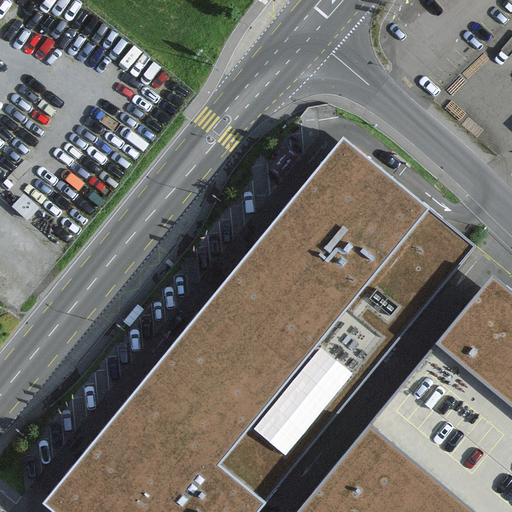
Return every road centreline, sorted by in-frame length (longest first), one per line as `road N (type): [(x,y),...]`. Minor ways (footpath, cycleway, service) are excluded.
road 1 (primary): [(305,27),(0,394)]
road 2 (residential): [(511,214),(305,27)]
